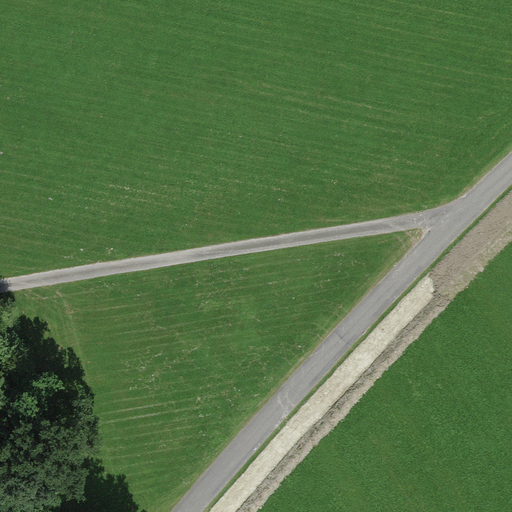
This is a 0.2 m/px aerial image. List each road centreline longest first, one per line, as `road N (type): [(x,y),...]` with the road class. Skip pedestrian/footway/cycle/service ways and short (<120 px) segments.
road 1 (residential): [(187,511),(325,357),(511,170)]
road 2 (track): [(0,286),(457,221)]
